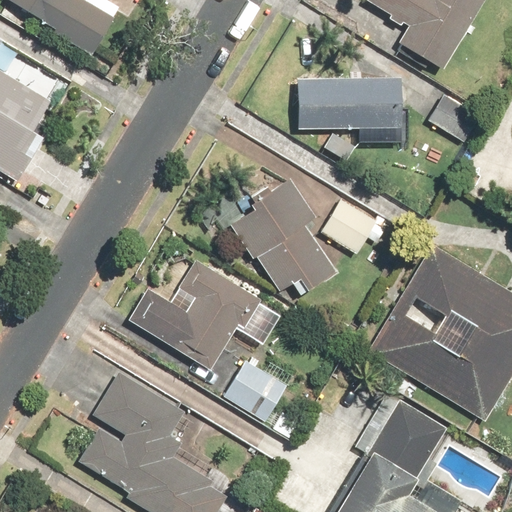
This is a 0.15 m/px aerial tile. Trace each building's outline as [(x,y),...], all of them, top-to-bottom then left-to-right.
[(5,0),(54,29),(52,33),(90,55),(112,17),(83,0),(5,0)] [(396,40),(441,68),(484,0),(365,0),(406,26),(396,40)] [(292,48),(256,108),(311,140),(351,72),(328,59),(323,67),(292,48)] [(50,100),(0,69),(0,171),(16,181),(30,158),(18,151),(50,100)] [(357,77),(316,144),(346,163),(355,150),(374,161),(407,108),(357,77)] [(412,111),(380,164),(393,172),(385,186),(416,204),(456,137),(412,111)] [(253,209),(229,224),(250,257),(254,255),(277,291),(298,278),(306,289),(335,271),(305,223),(314,217),(290,178),(249,204),(253,209)] [(341,200),(320,233),(355,254),(376,221),(341,200)] [(366,349),(484,422),(511,376),(511,291),(431,243),(366,349)] [(147,287),(127,320),(208,369),(254,295),(194,259),(177,287),(193,297),(185,311),(147,287)] [(244,360),(222,396),(264,422),(286,386),(244,360)] [(125,497),(149,511),(216,511),(227,496),(209,485),(213,480),(173,456),(181,442),(169,435),(184,411),(119,372),(92,415),(124,435),(121,440),(98,427),(77,461),(128,492),(125,497)] [(418,475),(417,475),(446,427),(398,398),(364,452),(366,454),(331,511),(438,511),(407,493),(418,475)]
